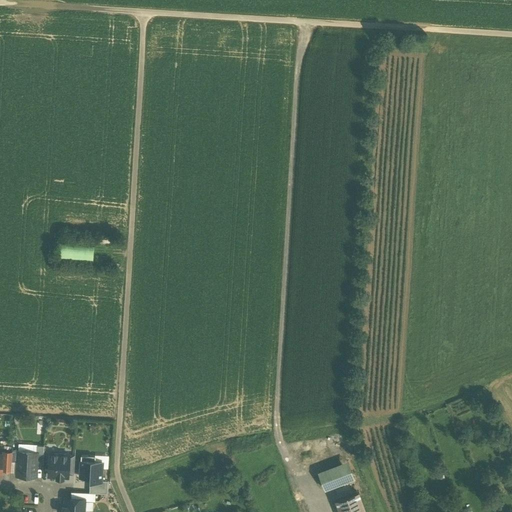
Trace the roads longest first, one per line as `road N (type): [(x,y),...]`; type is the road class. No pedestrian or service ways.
road 1 (track): [(511,34),(0,3)]
road 2 (track): [(384,511),(354,412),(370,26)]
road 3 (track): [(145,13),(116,475)]
road 4 (track): [(300,22),(277,415),(278,436),(295,466)]
